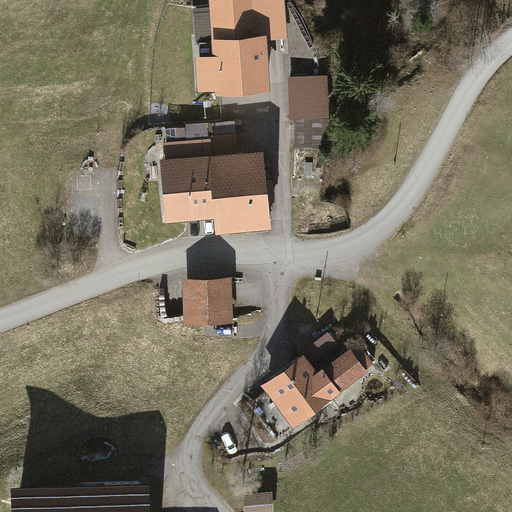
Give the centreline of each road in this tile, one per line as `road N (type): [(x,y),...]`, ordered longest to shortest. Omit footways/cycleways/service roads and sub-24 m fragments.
road 1 (unclassified): [(278,264),(363,251),(405,215),(485,71),(511,48)]
road 2 (unclassified): [(0,324),(132,273),(189,261),(278,264)]
road 3 (residential): [(224,511),(195,481),(202,433),(273,336),(278,264)]
road 4 (residential): [(278,264),(279,32)]
